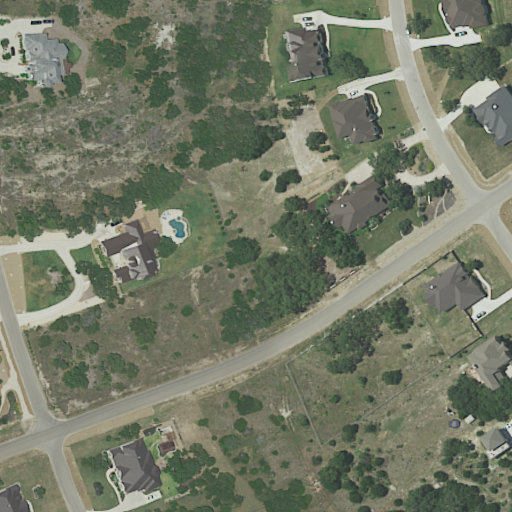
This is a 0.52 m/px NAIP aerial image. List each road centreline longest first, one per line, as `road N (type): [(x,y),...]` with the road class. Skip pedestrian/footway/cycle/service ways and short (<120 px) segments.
road 1 (residential): [(511,184),(262,353),(0,451)]
road 2 (residential): [(511,249),(419,100),(395,0)]
road 3 (residential): [(77,511),(0,293)]
